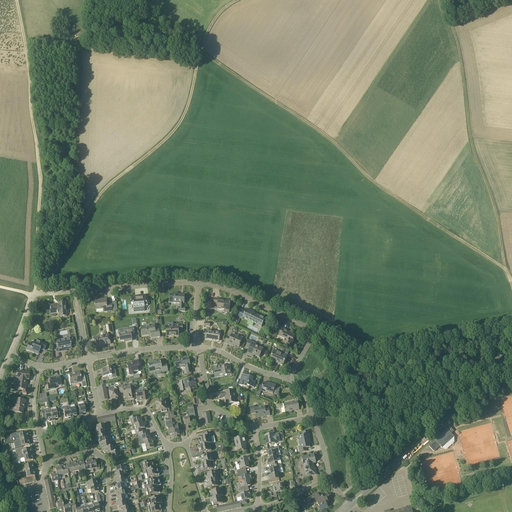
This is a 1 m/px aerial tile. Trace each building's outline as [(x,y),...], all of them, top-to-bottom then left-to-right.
[(184,297),(179,296),(179,295),(170,294),(170,303),(179,303),(179,308),(178,312),(185,312),(185,308),(183,308),(183,304),(184,304),(184,297)] [(144,303),(147,302),(146,296),(139,297),(140,298),(131,298),(132,304),(133,304),(133,308),(145,307),(144,303)] [(112,304),(107,305),(106,299),(102,300),(103,301),(95,302),(95,310),(103,309),(104,312),(112,312),(112,304)] [(230,303),(223,301),(223,300),(215,299),(214,304),(218,305),(217,309),(223,310),(223,312),(229,313),(230,303)] [(65,303),(58,304),(58,305),(49,306),(50,314),(59,314),(59,317),(66,316),(65,303)] [(265,319),(253,314),(254,312),(247,309),(245,312),(241,310),(238,316),(242,319),(243,318),(261,327),(265,319)] [(159,330),(155,330),(154,325),(141,327),(142,336),(151,335),(151,338),(160,337),(159,330)] [(182,325),(173,325),(173,327),(166,327),(167,336),(179,336),(178,331),(182,331),(182,325)] [(131,334),(135,334),(134,327),(128,328),(125,329),(126,333),(119,334),(120,342),(126,340),(127,342),(132,341),(131,334)] [(295,336),(287,332),(286,335),(283,334),(285,330),(282,329),(278,336),(287,340),(286,342),(284,341),(283,342),(286,344),(291,346),(290,348),(294,341),(293,340),(295,336)] [(220,332),(206,330),(205,339),(219,341),(220,332)] [(239,347),(243,337),(237,335),(236,336),(232,334),(230,338),(228,337),(225,343),(232,346),(232,344),(239,347)] [(109,335),(93,339),(95,347),(110,344),(109,335)] [(71,343),(70,343),(69,340),(69,339),(56,341),(56,343),(57,346),(58,350),(58,352),(63,351),(63,349),(72,348),(71,343)] [(47,345),(38,341),(38,343),(34,342),(33,345),(29,343),(26,350),(34,353),(35,351),(39,352),(40,349),(44,351),(47,345)] [(263,349),(255,346),(256,344),(249,341),(246,347),(249,349),(247,355),(251,356),(252,354),(259,358),(263,349)] [(287,356),(281,353),(281,355),(273,352),(270,360),(278,363),(278,364),(283,366),(287,356)] [(189,360),(186,360),(186,359),(175,361),(177,368),(183,367),(184,374),(191,373),(190,366),(189,360)] [(138,367),(140,367),(139,360),(135,361),(136,363),(127,365),(128,369),(129,376),(134,375),(133,372),(139,371),(138,367)] [(167,364),(162,365),(160,360),(155,361),(155,362),(149,364),(149,367),(148,367),(150,374),(155,372),(156,375),(161,374),(161,373),(168,371),(167,364)] [(116,373),(115,367),(112,368),(112,366),(108,366),(109,368),(101,370),(102,377),(112,375),(112,373),(116,373)] [(230,366),(226,367),(222,368),(222,366),(213,368),(214,374),(223,373),(224,376),(228,375),(229,377),(232,377),(231,374),(232,374),(230,366)] [(30,373),(18,371),(17,378),(16,389),(23,390),(22,395),(26,395),(27,391),(25,391),(27,380),(29,380),(30,373)] [(68,374),(69,379),(70,385),(81,383),(83,383),(84,387),(86,387),(87,387),(84,374),(84,375),(80,375),(80,372),(68,374)] [(252,382),(253,378),(242,375),(241,377),(239,385),(245,387),(246,385),(249,386),(254,388),(255,383),(252,382)] [(60,377),(48,379),(49,381),(48,381),(49,382),(49,383),(47,384),(48,390),(54,388),(54,386),(61,385),(61,382),(60,377)] [(197,388),(195,382),(189,383),(189,380),(178,382),(180,392),(183,391),(182,385),(185,385),(186,394),(191,393),(191,390),(197,388)] [(263,383),(262,386),(259,385),(256,393),(260,394),(261,391),(265,392),(265,391),(273,394),(274,390),(274,391),(276,385),(270,384),(270,385),(263,383)] [(130,387),(125,388),(124,385),(121,385),(119,386),(120,392),(120,394),(123,393),(124,397),(125,397),(126,399),(132,398),(130,387)] [(115,387),(113,388),(109,388),(109,391),(110,397),(112,397),(112,401),(115,401),(118,400),(117,398),(118,398),(117,394),(117,392),(117,391),(116,389),(115,387)] [(148,393),(149,393),(148,388),(143,389),(144,391),(136,392),(138,401),(146,400),(145,395),(148,395),(148,393)] [(234,391),(220,394),(220,398),(226,397),(227,403),(226,404),(237,402),(236,402),(234,391)] [(25,401),(13,399),(12,412),(22,414),(24,405),(25,405),(25,401)] [(167,409),(165,399),(158,401),(159,403),(156,403),(157,411),(160,410),(161,414),(168,413),(167,409)] [(78,406),(80,415),(83,415),(82,414),(85,413),(84,408),(88,408),(86,401),(83,402),(83,405),(78,406)] [(299,410),(298,402),(284,405),(285,413),(299,410)] [(268,409),(265,410),(264,408),(255,409),(254,406),(250,407),(251,414),(255,414),(256,417),(262,416),(263,417),(270,416),(268,409)] [(55,407),(49,409),(50,411),(52,421),(55,420),(55,419),(58,418),(55,407)] [(49,421),(52,421),(50,411),(49,409),(41,410),(42,417),(45,416),(46,421),(49,420),(49,421)] [(144,423),(144,421),(142,421),(141,418),(138,419),(137,416),(129,418),(130,421),(132,426),(136,426),(136,425),(144,423)] [(184,419),(186,429),(189,428),(188,426),(191,426),(191,425),(197,424),(196,421),(190,422),(190,419),(189,418),(184,419)] [(173,426),(172,423),(172,421),(166,422),(167,427),(168,427),(169,435),(172,435),(172,437),(174,437),(175,437),(173,426)] [(136,435),(139,434),(147,432),(147,431),(144,432),(143,429),(145,428),(144,426),(146,425),(146,423),(144,423),(136,425),(136,426),(132,426),(133,431),(135,430),(136,434),(136,435)] [(107,424),(104,425),(96,426),(97,429),(96,430),(96,433),(97,433),(97,432),(105,431),(109,430),(107,424)] [(454,437),(451,434),(454,431),(449,427),(447,429),(446,429),(438,437),(439,438),(429,447),(434,452),(440,446),(442,448),(444,446),(449,442),(454,437)] [(310,447),(308,439),(309,439),(308,431),(303,432),(303,435),(298,436),(300,447),(298,447),(300,453),(308,451),(307,451),(306,448),(310,447)] [(144,442),(153,440),(153,439),(152,437),(150,437),(150,435),(148,435),(147,432),(139,434),(140,438),(142,437),(143,440),(141,441),(141,442),(138,443),(139,443),(144,442)] [(29,436),(27,436),(27,433),(21,434),(21,433),(19,433),(10,435),(10,438),(15,437),(16,441),(17,441),(29,439),(29,436)] [(200,446),(212,443),(211,437),(212,437),(211,433),(203,435),(204,438),(201,439),(202,441),(199,442),(200,446)] [(278,434),(273,435),(265,436),(267,445),(275,443),(275,442),(279,441),(278,434)] [(244,437),(232,440),(234,439),(237,451),(238,451),(242,450),(242,452),(247,451),(245,445),(246,445),(244,437)] [(13,442),(15,449),(22,447),(22,446),(29,445),(29,442),(30,441),(29,439),(17,441),(16,441),(13,442)] [(153,442),(155,442),(154,439),(153,439),(153,440),(144,442),(139,443),(138,443),(139,446),(145,444),(146,450),(154,448),(154,445),(153,442)] [(210,444),(212,443),(200,446),(201,448),(199,449),(200,453),(211,451),(210,446),(210,444)] [(276,457),(278,456),(277,452),(280,451),(279,447),(266,450),(267,453),(268,453),(269,458),(276,457)] [(212,462),(214,462),(212,455),(203,457),(203,459),(201,460),(202,464),(212,462)] [(313,460),(315,460),(314,455),(302,458),(304,465),(305,465),(306,471),(307,474),(310,473),(311,476),(316,475),(315,468),(314,469),(313,463),(314,463),(313,460)] [(272,466),(280,465),(280,464),(278,465),(277,459),(280,458),(280,456),(278,456),(276,457),(269,458),(266,459),(267,459),(269,464),(271,463),(272,466)] [(85,470),(85,471),(89,471),(89,473),(91,473),(89,461),(86,461),(86,463),(83,463),(85,470)] [(153,461),(152,461),(152,462),(141,465),(143,472),(157,468),(154,468),(153,461)] [(201,471),(213,469),(212,462),(202,464),(203,466),(200,467),(201,471)] [(68,474),(72,473),(72,476),(74,476),(71,463),(69,464),(69,465),(66,466),(66,467),(68,474)] [(244,469),(249,468),(248,463),(241,464),(235,466),(236,471),(237,471),(237,474),(246,472),(244,472),(244,469)] [(34,467),(33,467),(32,464),(24,466),(25,470),(22,471),(23,473),(26,472),(35,470),(34,467)] [(270,472),(271,475),(278,474),(280,473),(279,468),(280,468),(280,465),(272,466),(269,467),(268,467),(269,470),(270,472)] [(61,467),(58,467),(58,469),(55,469),(56,473),(56,472),(57,477),(60,477),(61,479),(63,479),(61,467)] [(157,468),(143,472),(146,471),(147,478),(157,475),(156,473),(158,472),(157,468)] [(217,472),(208,474),(208,477),(206,477),(207,481),(217,479),(219,479),(217,472)] [(124,480),(127,479),(127,477),(115,480),(116,483),(117,483),(117,485),(117,486),(124,484),(125,484),(124,480)] [(147,489),(158,486),(158,484),(160,483),(159,479),(148,482),(148,485),(144,486),(145,489),(147,489)] [(218,486),(217,481),(217,479),(207,481),(208,484),(205,484),(206,489),(218,486)] [(98,483),(97,483),(96,480),(88,482),(89,486),(86,486),(87,489),(99,486),(98,483)] [(243,483),(240,483),(237,484),(238,491),(243,491),(243,490),(248,489),(248,487),(250,486),(249,481),(243,483)] [(284,484),(284,481),(276,483),(277,486),(273,487),(274,493),(271,493),(272,497),(272,499),(277,498),(276,495),(279,495),(278,493),(285,491),(284,488),(285,488),(284,484)] [(160,493),(158,486),(147,489),(145,489),(142,490),(142,494),(148,492),(148,496),(160,493)] [(128,491),(128,489),(116,492),(116,495),(118,494),(118,497),(124,496),(129,495),(128,491)] [(223,496),(222,489),(210,492),(211,499),(210,499),(223,496)] [(241,498),(242,501),(246,500),(251,499),(249,492),(237,495),(238,498),(241,498)] [(328,503),(328,501),(326,498),(323,499),(322,495),(319,496),(318,493),(309,497),(310,498),(304,500),(301,501),(304,507),(316,502),(317,503),(321,511),(328,508),(326,504),(328,503)] [(98,496),(96,497),(97,501),(94,501),(91,502),(92,506),(93,511),(97,511),(99,511),(99,508),(102,508),(99,496),(98,496)] [(223,496),(210,499),(211,504),(213,503),(214,506),(223,504),(221,497),(223,496)] [(160,502),(162,501),(161,497),(149,500),(151,506),(148,507),(160,504),(160,502)] [(126,503),(129,502),(129,500),(117,503),(117,506),(119,506),(119,509),(121,508),(127,507),(126,503)]
